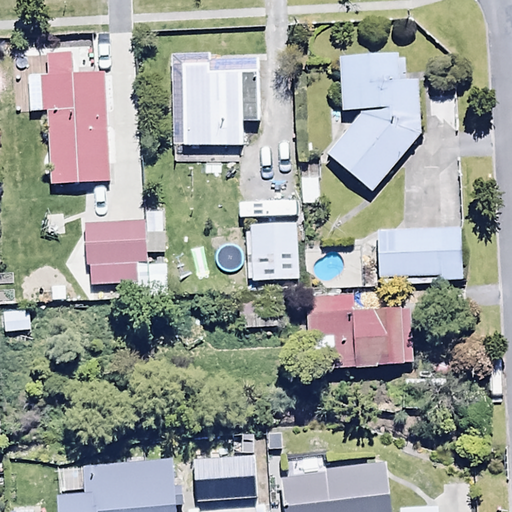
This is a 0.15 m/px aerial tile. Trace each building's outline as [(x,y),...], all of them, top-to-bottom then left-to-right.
[(27,114),(43,113),(48,188),(106,184),(98,73),(72,74),(70,55),(42,57),(44,78),(25,79),(27,114)] [(211,56),(169,57),(171,148),(187,147),(188,158),(211,157),(211,150),(242,149),(242,126),(259,125),(257,75),(256,75),(256,60),(211,61),(211,56)] [(396,57),(336,61),(340,115),(357,114),(324,159),(375,196),(418,137),(415,81),(398,82),(396,57)] [(318,182),(300,181),(299,205),(317,206),(318,182)] [(18,202),(0,203),(0,221),(20,220),(18,202)] [(143,223),(82,226),(84,269),(89,269),(90,288),(134,287),(134,267),(144,267),(143,223)] [(296,225),(248,227),(250,283),(298,281),(296,225)] [(458,284),(458,230),(377,231),(378,280),(382,280),(382,286),(431,286),(431,284),(458,284)] [(332,339),(333,371),(411,367),(408,309),(353,312),(352,297),(308,300),(306,300),(308,340),(332,339)] [(235,302),(235,331),(280,331),(280,302),(235,302)] [(1,313),(2,335),(28,333),(27,312),(1,313)] [(289,480),(277,481),(281,511),(387,511),(380,463),(324,470),(323,459),(286,464),(289,480)] [(83,493),(54,495),(55,511),(170,511),(171,509),(179,509),(177,488),(170,489),(168,462),(81,470),(83,493)] [(239,476),(238,511),(261,511),(262,477),(239,476)]
